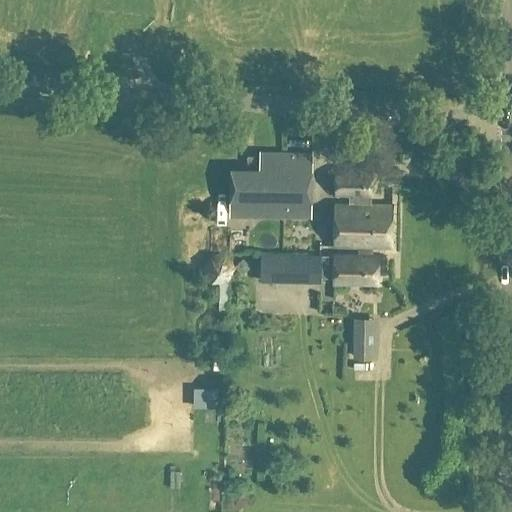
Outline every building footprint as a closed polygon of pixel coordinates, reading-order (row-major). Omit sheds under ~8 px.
[(232,170),(232,214),(311,216),(311,199),(286,199),(287,171),(311,171),(312,153),(262,152),(262,171),(232,170)] [(348,205),(336,205),(335,247),(358,247),(372,246),(392,247),(393,204),(372,204),(372,170),(336,169),(336,197),(348,197),(348,205)] [(334,256),(320,256),(320,278),(334,279),(334,283),(377,284),(377,255),(372,255),(372,246),(358,247),(358,254),(335,254),(334,256)] [(235,266),(226,255),(208,255),(201,270),(211,285),(218,285),(218,313),(227,313),(226,284),(235,268),(242,275),(251,267),(243,259),(235,266)] [(263,255),(263,277),(320,278),(320,256),(263,255)] [(378,359),(378,318),(353,318),(353,359),(378,359)]
